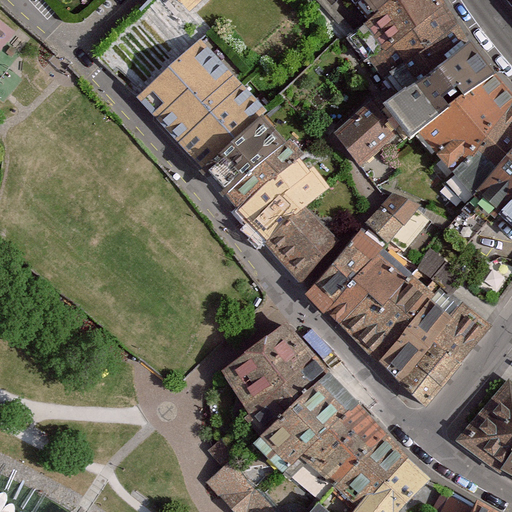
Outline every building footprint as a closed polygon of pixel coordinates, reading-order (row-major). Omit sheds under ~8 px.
[(183,29),(213,0),(156,0),(156,1),(183,29)] [(341,0),(369,33),(410,0),(341,0)] [(453,34),(428,0),(410,0),(369,33),(403,81),(453,34)] [(511,0),(497,0),(511,17),(511,0)] [(266,123),(196,47),(132,105),(202,182),(259,129),(266,123)] [(495,89),(463,50),(425,89),(375,119),(391,141),(406,161),(427,146),(458,121),(495,89)] [(511,146),(511,107),(495,89),(458,121),(427,146),(438,162),(429,171),(441,182),(465,165),(486,182),(511,146)] [(355,172),(391,141),(375,119),(369,109),(329,141),(355,172)] [(281,152),(259,129),(202,182),(226,206),(281,152)] [(285,145),(281,152),(226,206),(264,249),(303,213),(323,193),(309,172),(305,178),(294,166),(298,157),(285,145)] [(511,208),(511,146),(486,182),(471,208),(493,229),(511,208)] [(422,227),(388,198),(361,230),(395,259),(422,227)] [(511,208),(493,229),(511,244),(511,208)] [(335,245),(303,213),(264,249),(300,290),(335,245)] [(377,259),(356,239),(309,301),(328,319),(377,259)] [(429,250),(419,271),(450,287),(461,266),(429,250)] [(429,303),(377,259),(328,319),(376,364),(424,309),(429,303)] [(445,325),(424,309),(376,364),(422,414),(485,330),(456,309),(445,325)] [(278,333),(216,388),(255,443),(323,385),(278,333)] [(511,454),(511,387),(502,380),(459,443),(503,469),(511,454)] [(353,416),(323,385),(255,451),(289,481),(353,416)] [(379,431),(353,416),(289,481),(317,503),(333,488),(379,431)] [(409,511),(437,477),(379,431),(333,488),(360,509),(357,511),(336,511),(317,503),(300,511),(409,511)] [(511,454),(503,469),(511,475),(511,454)] [(206,486),(231,511),(280,511),(231,458),(206,486)] [(446,511),(468,511),(473,503),(455,494),(446,511)]
